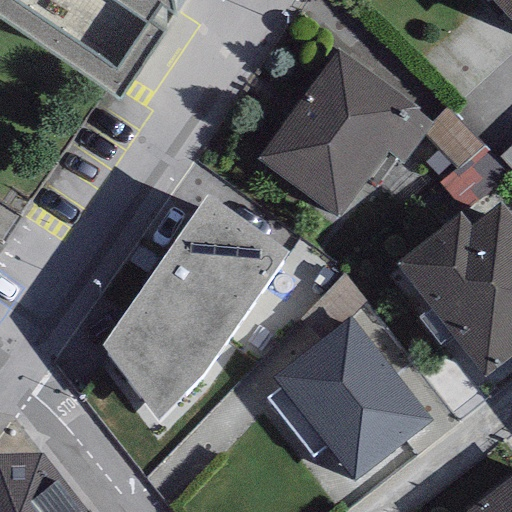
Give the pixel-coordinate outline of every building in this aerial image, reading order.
[(23,0),(120,64),(163,0),(23,0)] [(418,114),(338,54),(257,162),(339,223),(389,157),(402,167),(431,128),(416,117),(418,114)] [(208,201),(104,352),(155,428),(286,259),(208,201)] [(511,359),(511,216),(503,206),(473,231),(461,217),(398,269),(489,379),(511,359)] [(431,425),(349,322),(271,384),(354,487),(431,425)] [(82,511),(43,460),(0,462),(0,511),(82,511)] [(511,511),(511,479),(469,511),(511,511)]
